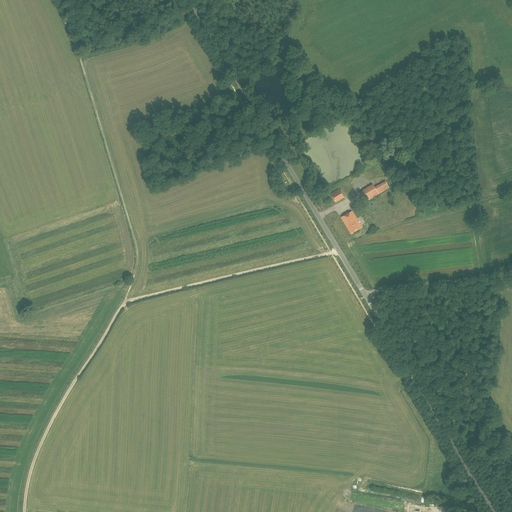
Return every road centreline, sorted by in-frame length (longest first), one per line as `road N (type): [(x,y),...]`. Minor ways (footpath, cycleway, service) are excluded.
road 1 (unclassified): [(365,296),(189,0)]
road 2 (unclassified): [(495,511),(365,296)]
road 3 (track): [(122,306),(41,444),(25,511)]
road 4 (track): [(339,251),(122,306)]
road 5 (unclassified): [(365,296),(497,273)]
